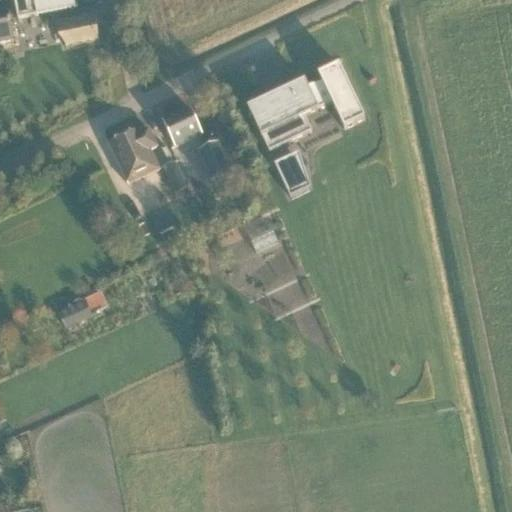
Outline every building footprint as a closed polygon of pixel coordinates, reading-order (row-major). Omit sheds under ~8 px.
[(0,0),(0,45),(15,42),(6,0),(14,0),(17,16),(75,5),(74,0),(0,0)] [(66,49),(99,42),(99,41),(98,41),(94,20),(97,20),(97,16),(58,23),(58,26),(62,25),(67,47),(65,47),(66,49)] [(322,84),(308,89),(305,83),(249,110),(269,154),(312,133),(305,118),(332,105),(345,131),(365,121),(340,68),(319,78),(322,84)] [(201,133),(189,109),(163,121),(176,148),(190,141),(189,139),(201,133)] [(158,146),(151,131),(142,135),(141,133),(112,147),(130,185),(160,170),(150,150),(158,146)] [(231,175),(219,144),(198,152),(211,183),(231,175)] [(294,157),(275,166),(290,199),(310,190),(294,157)] [(187,189),(175,164),(163,170),(175,195),(187,189)] [(175,229),(169,218),(154,225),(160,237),(175,229)] [(108,310),(101,295),(86,302),(93,317),(108,310)] [(93,320),(86,303),(59,315),(66,332),(93,320)] [(12,465),(10,452),(0,454),(0,472),(3,472),(2,467),(12,465)]
